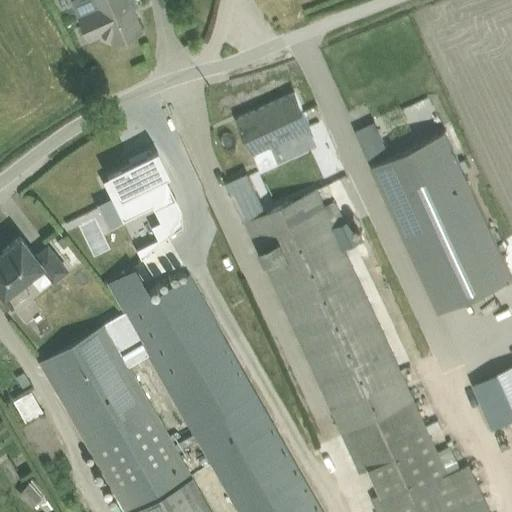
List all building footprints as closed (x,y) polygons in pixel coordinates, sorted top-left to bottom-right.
[(116,41),(143,28),(134,6),(139,3),(137,0),(73,0),(90,36),(103,31),(111,34),(116,41)] [(238,115),(258,161),(267,163),(276,158),(277,149),(273,140),(311,123),(295,91),(238,115)] [(439,307),(511,274),(511,272),(446,127),(373,159),(439,307)] [(131,162),(101,177),(121,216),(151,202),(153,206),(174,195),(148,143),(127,152),(131,162)] [(345,218),(328,181),(246,218),(361,468),(369,464),(381,489),(372,493),(380,511),(494,511),(470,460),(461,464),(451,442),(438,447),(334,223),(345,218)] [(19,234),(0,248),(0,289),(3,294),(40,264),(52,279),(68,266),(47,240),(32,251),(19,234)] [(123,308),(151,293),(132,260),(104,276),(123,308)] [(151,293),(123,308),(146,349),(192,430),(196,435),(240,511),(325,511),(189,270),(151,293)] [(146,349),(123,308),(38,359),(125,511),(213,511),(176,447),(196,435),(192,430),(172,441),(127,362),(146,349)] [(42,408),(29,388),(13,397),(25,418),(42,408)] [(31,475),(17,491),(32,504),(33,503),(36,506),(39,502),(35,499),(43,490),(31,475)]
